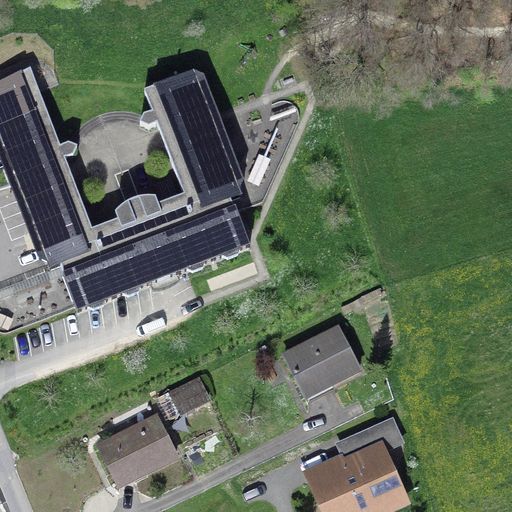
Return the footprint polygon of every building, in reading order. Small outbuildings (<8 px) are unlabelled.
[(64,161),(73,158),(77,150),(68,146),(60,149),(30,71),(0,84),(0,142),(2,147),(0,151),(0,156),(7,160),(9,164),(5,174),(14,177),(15,182),(11,191),(20,195),(22,199),(18,209),(27,212),(29,217),(25,226),(34,230),(35,235),(31,244),(40,247),(42,252),(38,261),(47,265),(49,272),(61,268),(64,276),(62,277),(77,316),(88,312),(93,314),(103,310),(105,305),(123,299),(128,301),(138,297),(140,292),(187,274),(192,276),(202,273),(204,268),(222,261),(227,263),(237,259),(239,254),(250,250),(235,211),(233,212),(230,203),(241,199),(238,192),(243,183),(234,179),(232,175),(236,166),(227,162),(225,157),(229,148),(220,144),(219,140),(223,131),(214,127),(212,122),(216,113),(207,109),(205,104),(209,96),(200,92),(198,87),(203,78),(192,74),(144,93),(152,114),(143,117),(140,126),(148,129),(157,126),(184,198),(158,208),(155,201),(148,200),(133,203),(126,206),(115,216),(118,223),(91,233),(64,161)] [(284,357),(305,398),(359,372),(338,330),(284,357)] [(198,381),(171,394),(181,414),(208,401),(198,381)] [(99,449),(112,474),(127,466),(133,479),(176,458),(157,420),(99,449)] [(310,511),(380,511),(401,503),(384,450),(397,444),(388,425),(367,434),(376,452),(314,480),(325,505),(310,511)]
